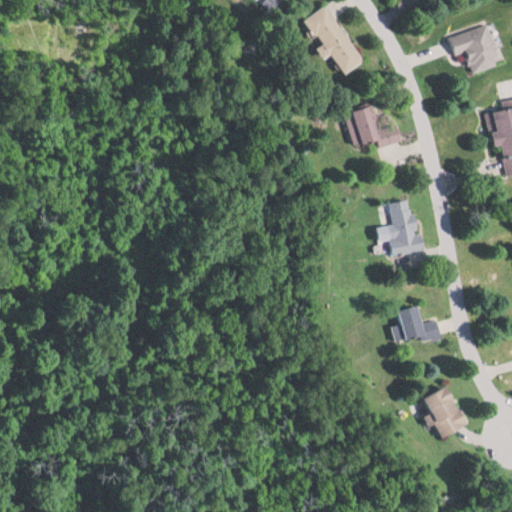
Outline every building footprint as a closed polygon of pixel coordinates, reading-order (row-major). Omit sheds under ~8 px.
[(322,3),(298,18),(315,46),(312,47),(317,55),(322,51),(335,72),(356,59),(322,3)] [(441,37),(448,58),(456,55),(463,72),(493,61),(479,23),(441,37)] [(480,110),(486,145),(494,144),(499,175),(511,172),(511,96),(497,99),(499,107),(480,110)] [(401,136),(395,117),(376,122),(370,103),(339,112),(350,150),(401,136)] [(387,254),(416,248),(407,197),(377,203),(387,254)] [(395,338),(415,333),(417,341),(436,336),(432,318),(418,321),(413,302),(389,308),(395,338)] [(414,395),(432,436),(460,424),(442,383),(414,395)]
